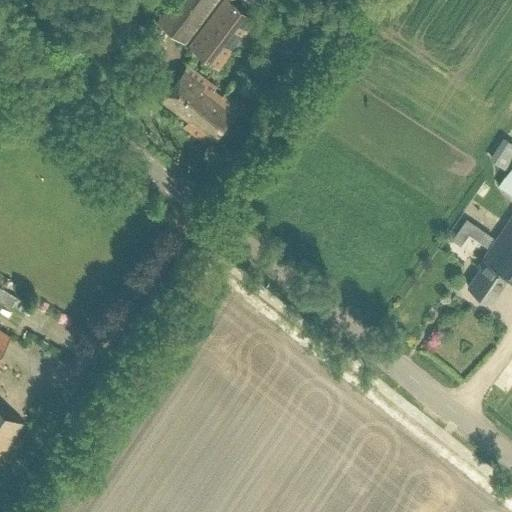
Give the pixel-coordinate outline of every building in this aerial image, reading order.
[(173,0),(157,21),(186,44),(219,0),(173,0)] [(227,0),(224,0),(190,48),(221,70),(256,21),(227,0)] [(287,25),(277,40),(297,55),(308,39),(287,25)] [(208,146),(239,106),(185,64),(159,98),(186,119),(181,126),(208,146)] [(511,143),(506,139),(491,160),(502,168),(511,152),(511,143)] [(511,161),(503,174),(511,180),(511,161)] [(511,214),(476,266),(478,267),(466,283),(490,300),(508,275),(511,278),(511,214)] [(29,301),(19,318),(67,345),(77,328),(29,301)] [(0,349),(8,336),(0,330),(0,349)] [(0,459),(25,424),(0,405),(0,459)] [(414,405),(410,413),(436,427),(440,420),(414,405)]
